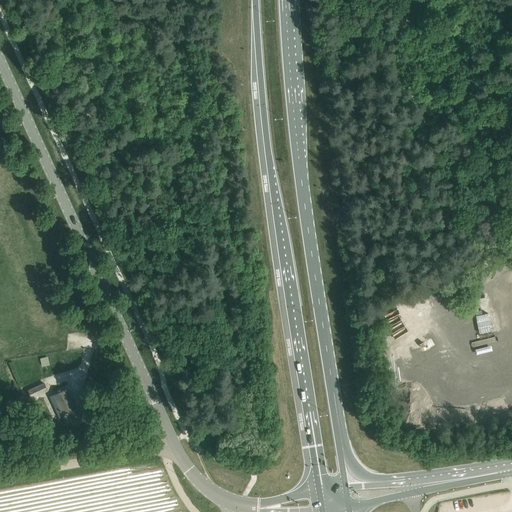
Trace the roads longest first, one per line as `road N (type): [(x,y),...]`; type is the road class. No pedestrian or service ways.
road 1 (primary): [(256,0),(270,174),(318,487)]
road 2 (primary): [(345,483),(304,206),(285,0)]
road 3 (tertiary): [(172,440),(0,61)]
road 4 (unclassified): [(0,474),(172,440)]
